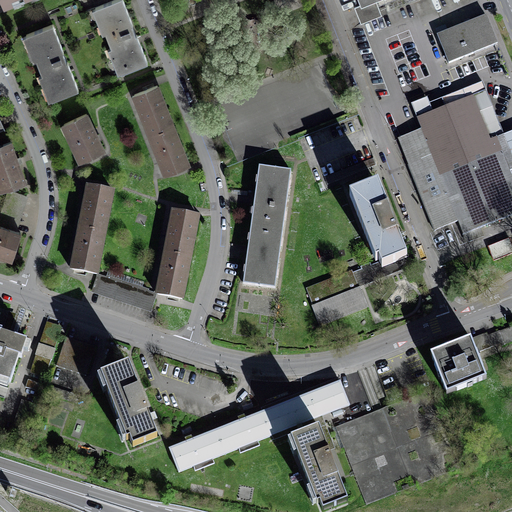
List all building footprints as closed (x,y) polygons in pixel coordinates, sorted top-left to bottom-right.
[(148,62),(122,0),(113,0),(95,7),(121,73),(148,62)] [(382,15),(375,0),(372,0),(362,4),(354,7),(361,23),(382,15)] [(486,16),(438,35),(449,63),(497,44),(486,16)] [(78,90),(51,27),(26,38),(53,101),(78,90)] [(420,128),(396,138),(434,232),(458,223),(466,243),(483,236),(480,228),(511,215),(511,173),(510,170),(511,169),(511,155),(503,134),(482,82),(441,98),(445,107),(433,112),(427,97),(410,104),(420,128)] [(188,164),(157,86),(135,95),(166,173),(188,164)] [(102,150),(87,114),(64,124),(81,159),(102,150)] [(511,129),(503,134),(511,155),(511,129)] [(25,180),(11,142),(0,145),(0,186),(1,189),(25,180)] [(290,171),(259,167),(243,283),(274,287),(290,171)] [(407,259),(378,185),(349,196),(375,261),(380,259),(383,268),(407,259)] [(114,192),(91,187),(86,208),(78,243),(73,268),(95,273),(114,192)] [(0,219),(0,227),(15,232),(26,198),(9,192),(0,219)] [(198,216),(174,211),(158,294),(181,298),(198,216)] [(0,227),(0,252),(13,257),(20,234),(15,232),(0,227)] [(321,326),(366,308),(351,271),(306,289),(321,326)] [(155,297),(98,278),(93,291),(150,310),(155,297)] [(62,332),(49,327),(33,372),(46,376),(62,332)] [(511,328),(493,335),(499,349),(511,343),(511,328)] [(24,343),(0,334),(0,378),(10,382),(24,343)] [(96,347),(66,337),(57,365),(86,375),(96,347)] [(470,344),(433,357),(446,393),(484,379),(470,344)] [(129,367),(103,376),(131,449),(157,440),(129,367)] [(42,387),(30,383),(28,389),(40,393),(42,387)] [(174,451),(184,474),(293,432),(321,421),(356,407),(346,383),(174,451)] [(428,391),(336,427),(366,505),(459,468),(428,391)] [(35,406),(23,402),(16,422),(27,426),(35,406)] [(321,421),(293,432),(318,495),(346,484),(321,421)]
